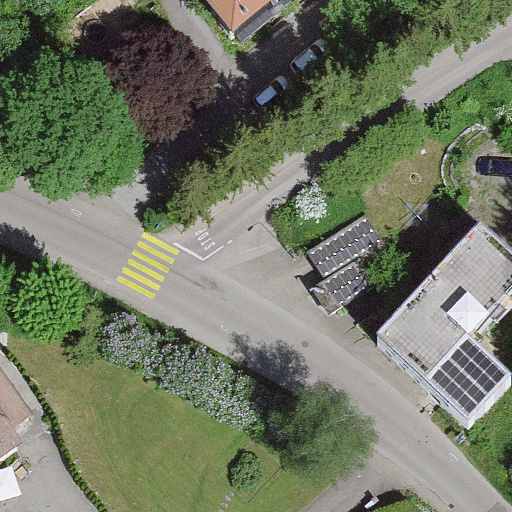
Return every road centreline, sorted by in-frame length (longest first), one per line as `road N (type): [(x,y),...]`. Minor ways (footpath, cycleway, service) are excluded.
road 1 (residential): [(511,39),(411,95),(168,271)]
road 2 (residential): [(480,511),(308,357),(168,271)]
road 3 (residential): [(168,271),(0,205)]
